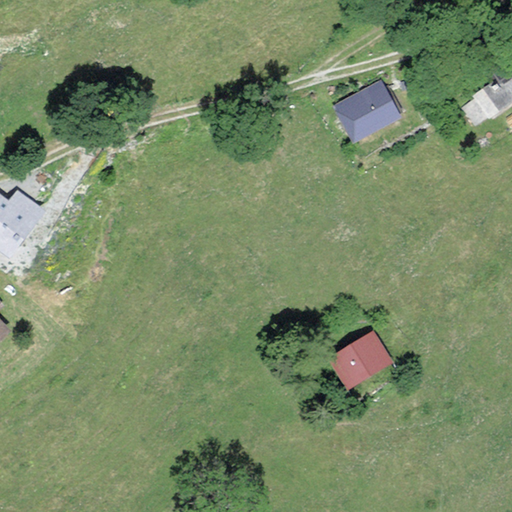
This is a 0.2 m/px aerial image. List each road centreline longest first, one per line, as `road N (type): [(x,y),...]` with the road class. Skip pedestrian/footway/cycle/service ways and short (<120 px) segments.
road 1 (track): [(511,14),(394,58),(154,118),(0,170)]
road 2 (track): [(288,89),(433,0)]
road 3 (track): [(5,51),(139,0)]
